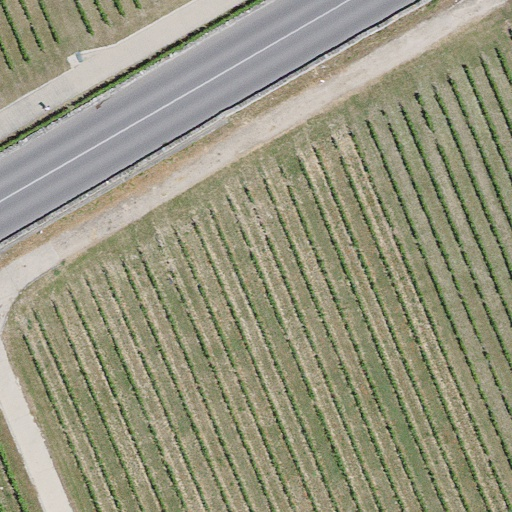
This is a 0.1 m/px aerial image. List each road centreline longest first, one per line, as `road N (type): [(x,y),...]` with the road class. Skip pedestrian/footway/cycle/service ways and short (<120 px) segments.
road 1 (track): [(489,0),(0,293),(0,365),(61,511)]
road 2 (secondary): [(358,0),(0,205)]
road 3 (track): [(0,135),(228,0)]
